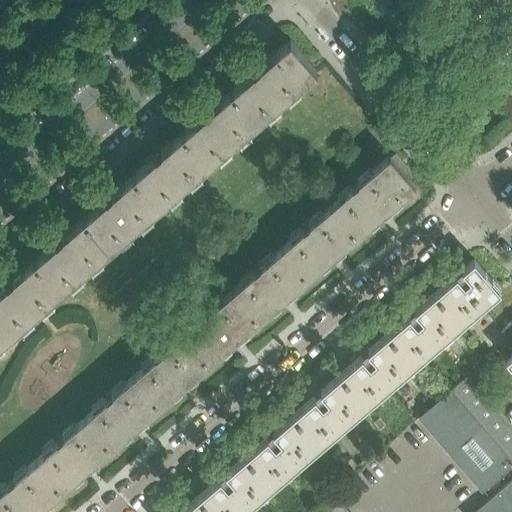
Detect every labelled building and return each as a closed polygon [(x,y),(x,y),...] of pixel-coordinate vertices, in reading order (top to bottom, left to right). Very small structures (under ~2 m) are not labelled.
[(257,119),(316,69),(290,38),(231,89),(257,119)] [(257,119),(231,89),(182,131),(208,161),(257,119)] [(208,161),(182,131),(133,173),(159,204),(208,161)] [(415,184),(405,172),(409,168),(395,152),(391,156),(389,154),(331,204),(357,234),(415,184)] [(159,204),(133,173),(84,216),(110,246),(159,204)] [(357,234),(331,204),(282,246),(308,277),(357,234)] [(110,246),(84,216),(34,259),(60,289),(110,246)] [(308,277),(282,246),(233,288),(258,319),(308,277)] [(461,322),(500,288),(474,258),(435,291),(461,322)] [(60,289),(34,259),(0,287),(0,318),(11,331),(60,289)] [(258,319),(233,288),(183,331),(209,361),(258,319)] [(414,362),(461,322),(435,291),(415,308),(409,313),(388,331),(414,362)] [(0,340),(11,331),(0,318),(0,340)] [(511,319),(501,329),(511,341),(511,319)] [(209,361),(183,331),(134,374),(160,404),(209,361)] [(414,362),(388,331),(340,372),(367,403),(414,362)] [(320,443),(367,403),(340,372),(293,413),(320,443)] [(511,462),(511,422),(469,373),(419,415),(482,488),(511,462)] [(160,404),(134,374),(84,416),(111,446),(160,404)] [(272,484),(320,443),(293,413),(246,453),(272,484)] [(111,446),(84,416),(36,458),(62,488),(111,446)] [(213,511),(239,511),(272,484),(246,453),(198,494),(213,511)] [(34,511),(62,488),(36,458),(0,488),(0,511),(34,511)] [(511,478),(503,486),(511,497),(511,478)] [(511,511),(511,497),(503,486),(472,511),(511,511)] [(349,511),(332,492),(331,491),(307,511),(349,511)] [(213,511),(198,494),(177,511),(213,511)]
